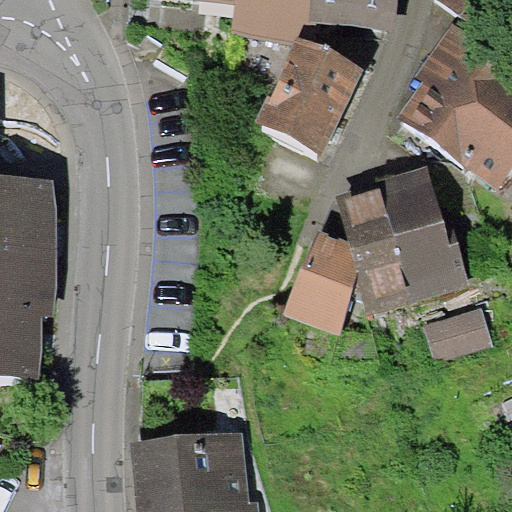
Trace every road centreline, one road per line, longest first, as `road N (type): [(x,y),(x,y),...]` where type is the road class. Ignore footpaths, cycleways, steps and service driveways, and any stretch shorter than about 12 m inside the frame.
road 1 (residential): [(20,0),(59,47),(95,118),(106,216),(86,396),(87,511)]
road 2 (unknown): [(429,0),(413,73),(317,245)]
